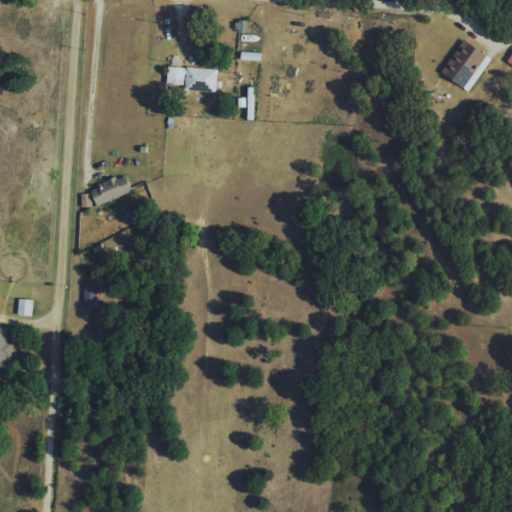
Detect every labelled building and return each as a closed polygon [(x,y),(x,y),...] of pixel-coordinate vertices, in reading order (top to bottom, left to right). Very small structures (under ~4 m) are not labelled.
[(442,72),(466,87),(487,54),(464,38),(442,72)] [(217,91),(217,69),(167,67),(166,90),(217,91)] [(98,206),(134,191),(127,174),(91,189),(98,206)] [(91,194),(81,194),(81,207),(92,207),(91,194)] [(84,304),(97,305),(98,286),(85,286),(84,304)] [(33,299),(19,299),(19,316),(32,316),(33,299)] [(0,366),(6,366),(7,356),(12,356),(12,344),(8,344),(9,328),(0,327),(0,366)]
